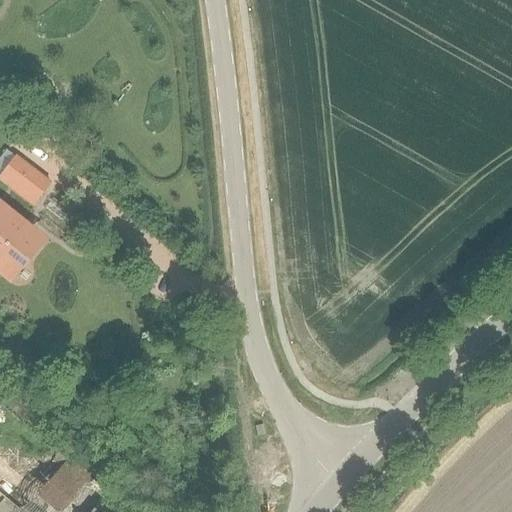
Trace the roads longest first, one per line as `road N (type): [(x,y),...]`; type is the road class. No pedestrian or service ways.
road 1 (tertiary): [(337,489),(292,426),(253,329),(217,0)]
road 2 (secondary): [(337,489),(511,314)]
